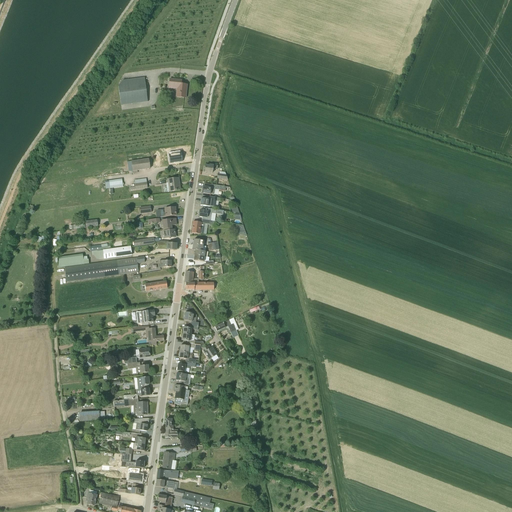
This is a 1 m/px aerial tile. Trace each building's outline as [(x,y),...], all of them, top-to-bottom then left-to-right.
[(144,78),(122,81),(118,86),(121,105),(148,102),(144,78)] [(187,85),(179,84),(179,80),(170,79),(169,88),(177,89),(176,97),(184,98),(185,90),(186,90),(187,85)] [(138,173),(137,170),(150,169),(148,159),(131,161),(133,173),(138,173)] [(204,172),(212,173),(213,169),(217,170),(218,166),(209,165),(209,166),(205,165),(204,172)] [(167,180),(168,183),(166,184),(167,192),(172,191),(180,190),(178,178),(167,180)] [(122,179),(105,182),(106,189),(123,186),(122,179)] [(225,187),(224,187),(211,185),(211,188),(203,186),(202,193),(210,194),(214,195),(215,190),(219,190),(224,191),(225,187)] [(205,196),(205,199),(202,198),(201,205),(209,207),(209,206),(214,207),(215,201),(220,202),(220,198),(212,197),(205,196)] [(164,209),(159,210),(160,217),(165,216),(165,217),(176,216),(175,207),(164,209)] [(202,220),(203,220),(211,221),(212,214),(223,215),(224,211),(211,209),(211,212),(208,212),(208,211),(200,210),(199,217),(202,217),(202,220)] [(175,219),(162,220),(163,230),(172,229),(171,226),(176,225),(175,219)] [(199,234),(199,233),(203,234),(205,224),(214,225),(215,222),(211,221),(203,220),(202,223),(193,222),(192,233),(199,234)] [(247,235),(243,226),(239,225),(238,235),(247,235)] [(175,237),(175,230),(165,231),(166,235),(164,235),(164,238),(175,237)] [(176,250),(176,244),(167,243),(167,245),(164,244),(163,254),(173,253),(173,250),(176,250)] [(108,249),(102,250),(104,259),(132,255),(130,246),(111,249),(108,249)] [(58,268),(69,266),(67,256),(59,257),(58,268)] [(144,257),(64,267),(66,282),(138,272),(137,264),(141,264),(141,263),(145,263),(144,257)] [(185,283),(186,283),(199,283),(199,282),(198,282),(199,280),(203,280),(203,271),(198,271),(198,279),(193,279),(194,273),(186,272),(185,283)] [(199,283),(186,283),(186,290),(214,290),(214,289),(214,280),(209,280),(209,282),(199,282),(199,283)] [(166,281),(145,284),(146,292),(167,288),(166,281)] [(138,312),(139,324),(154,322),(153,316),(155,316),(154,310),(138,312)] [(197,315),(196,315),(193,315),(193,314),(185,312),(185,313),(184,320),(184,321),(191,322),(190,326),(198,327),(199,323),(196,322),(197,315)] [(217,332),(228,327),(231,333),(236,330),(234,327),(235,327),(233,324),(231,325),(229,321),(215,327),(217,332)] [(182,334),(191,335),(192,330),(198,331),(198,327),(190,326),(190,328),(183,327),(182,334)] [(149,329),(150,337),(148,338),(149,342),(152,342),(152,345),(156,345),(156,342),(164,341),(163,336),(155,337),(154,329),(149,329)] [(188,344),(201,346),(201,347),(205,345),(203,342),(194,341),(195,335),(191,335),(182,334),(181,340),(188,341),(188,344)] [(201,347),(201,346),(188,344),(187,346),(180,345),(180,346),(181,346),(180,352),(189,353),(190,348),(194,349),(194,350),(200,351),(201,347)] [(208,346),(202,350),(209,360),(217,355),(212,347),(210,348),(208,346)] [(150,357),(149,348),(138,350),(139,358),(150,357)] [(193,363),(196,363),(196,359),(192,359),(193,353),(189,353),(180,352),(179,358),(186,359),(185,362),(192,363),(193,363)] [(140,362),(137,363),(127,364),(128,369),(136,369),(136,374),(140,373),(141,374),(149,372),(148,365),(140,366),(140,362)] [(185,372),(185,368),(189,369),(190,367),(195,368),(196,363),(193,363),(192,363),(185,362),(184,362),(184,365),(178,364),(177,371),(185,372)] [(177,373),(176,376),(176,381),(181,381),(181,384),(188,385),(189,378),(186,378),(186,374),(177,373)] [(138,390),(140,390),(149,388),(148,385),(149,385),(148,377),(136,378),(138,390)] [(174,392),(181,392),(180,395),(185,396),(187,395),(188,391),(184,391),(184,387),(175,385),(174,392)] [(140,390),(138,390),(137,390),(137,394),(128,395),(128,399),(132,398),(132,399),(133,399),(133,400),(138,400),(137,396),(141,396),(141,397),(150,395),(149,388),(140,390)] [(131,415),(135,415),(142,415),(142,416),(143,416),(143,415),(147,415),(147,402),(138,403),(138,400),(133,400),(133,399),(132,399),(132,398),(128,399),(128,395),(124,396),(124,400),(114,401),(114,407),(124,406),(124,407),(131,406),(131,415)] [(134,419),(134,420),(133,422),(133,424),(137,424),(136,430),(146,431),(147,425),(148,425),(149,419),(134,419)] [(172,426),(172,420),(166,419),(165,438),(177,438),(178,432),(173,432),(174,426),(172,426)] [(137,444),(135,443),(133,443),(132,449),(137,450),(143,451),(144,445),(137,444)] [(162,468),(171,469),(173,461),(174,461),(175,454),(165,452),(162,468)] [(128,469),(126,480),(141,482),(142,475),(139,475),(140,469),(133,468),(133,469),(128,469)] [(158,469),(156,480),(162,481),(162,480),(163,474),(166,474),(166,475),(170,476),(171,471),(167,471),(158,469)] [(162,481),(156,480),(155,487),(168,488),(173,489),(174,482),(162,480),(162,481)] [(132,484),(132,488),(128,487),(127,487),(127,490),(119,489),(119,492),(139,495),(140,492),(141,490),(140,490),(140,489),(138,489),(138,485),(132,484)] [(97,495),(88,493),(87,498),(88,498),(87,504),(94,506),(97,495)] [(140,511),(141,511),(118,506),(118,508),(117,508),(119,497),(101,493),(99,503),(112,507),(111,510),(117,511),(118,510),(121,511),(120,511),(140,511)] [(157,501),(162,502),(162,503),(170,504),(171,497),(158,495),(157,501)] [(183,496),(182,496),(181,503),(194,506),(194,504),(202,505),(203,501),(183,496)]
